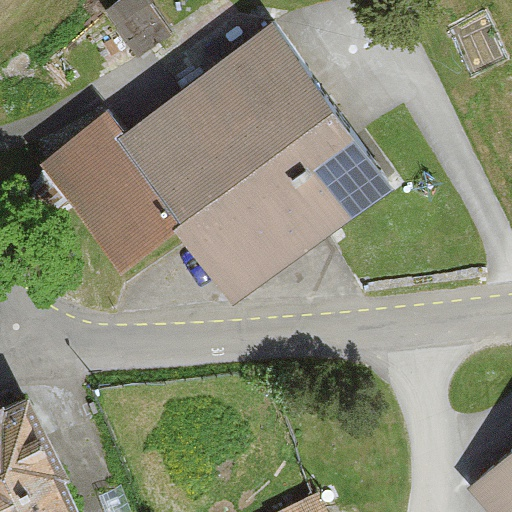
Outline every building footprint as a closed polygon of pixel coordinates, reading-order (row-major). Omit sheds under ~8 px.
[(154,0),(109,0),(137,44),(170,24),(154,0)] [(273,23),(118,137),(179,217),(238,298),(392,185),(331,102),(273,23)] [(119,263),(179,217),(118,137),(102,116),(42,162),(119,263)] [(0,511),(65,511),(53,485),(65,480),(27,399),(0,411),(0,511)] [(511,511),(511,453),(474,488),(496,511),(511,511)] [(328,511),(318,490),(274,511),(328,511)]
